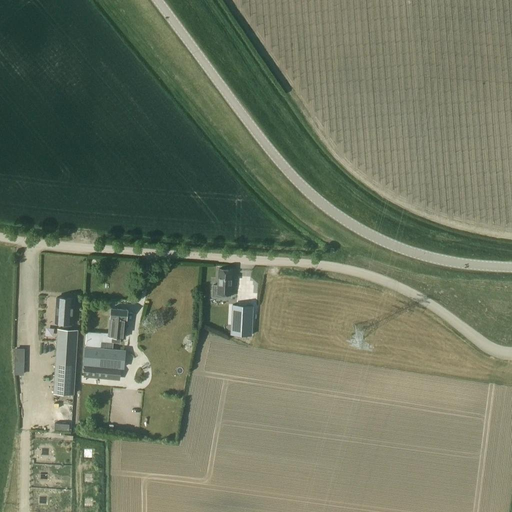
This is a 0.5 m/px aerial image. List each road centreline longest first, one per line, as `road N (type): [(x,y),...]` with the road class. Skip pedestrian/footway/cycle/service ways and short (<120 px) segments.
road 1 (unclassified): [(511,354),(492,350),(406,291),(325,265),(0,237)]
road 2 (unclassified): [(511,267),(414,253),(328,209),(277,161),(158,0)]
road 3 (track): [(29,242),(24,511)]
